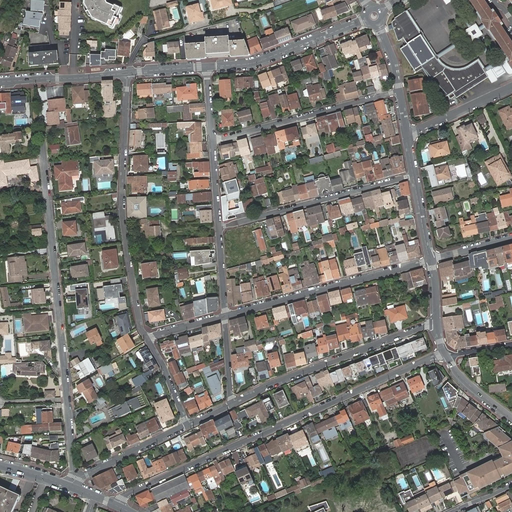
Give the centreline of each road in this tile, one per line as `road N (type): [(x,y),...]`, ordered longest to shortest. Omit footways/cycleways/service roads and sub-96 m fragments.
road 1 (residential): [(446,353),(128,492),(117,505)]
road 2 (residential): [(42,139),(76,478)]
road 3 (residential): [(126,73),(121,213),(145,338)]
road 4 (residential): [(231,403),(436,323)]
road 5 (residential): [(431,260),(226,316)]
road 6 (residential): [(218,228),(414,175)]
road 7 (residential): [(400,91),(212,140)]
road 8 (residential): [(365,18),(257,62),(207,67)]
road 9 (residential): [(126,73),(0,82)]
road 10 (residential): [(76,478),(186,425)]
